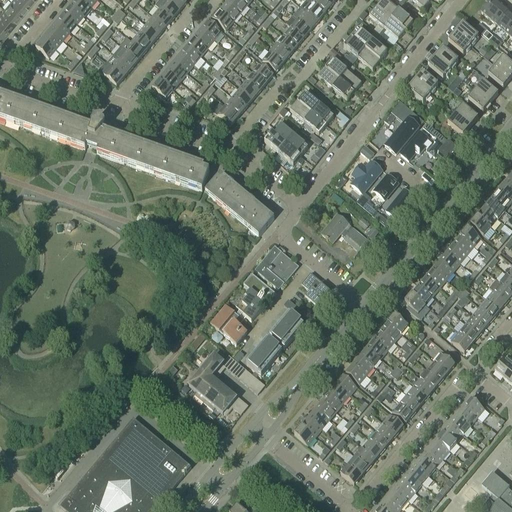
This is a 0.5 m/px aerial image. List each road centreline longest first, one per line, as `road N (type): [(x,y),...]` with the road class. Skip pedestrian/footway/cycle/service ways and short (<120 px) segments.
road 1 (residential): [(298,206),(461,0)]
road 2 (residential): [(375,294),(511,130)]
road 3 (residential): [(228,147),(361,0)]
road 4 (residential): [(351,509),(470,370)]
road 5 (residential): [(112,109),(195,11),(215,0)]
road 6 (residential): [(228,147),(112,109)]
